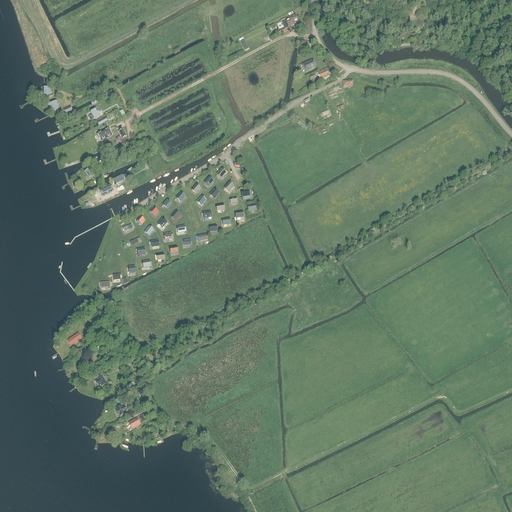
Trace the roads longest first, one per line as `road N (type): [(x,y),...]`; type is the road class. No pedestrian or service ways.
road 1 (track): [(511,152),(130,360)]
road 2 (track): [(160,418),(205,434),(250,487),(435,397),(461,411),(511,388)]
road 3 (track): [(315,35),(277,39),(137,115),(115,85),(64,95)]
road 4 (unclassified): [(511,134),(453,77),(336,62),(315,35),(313,0)]
road 5 (track): [(349,69),(123,214)]
